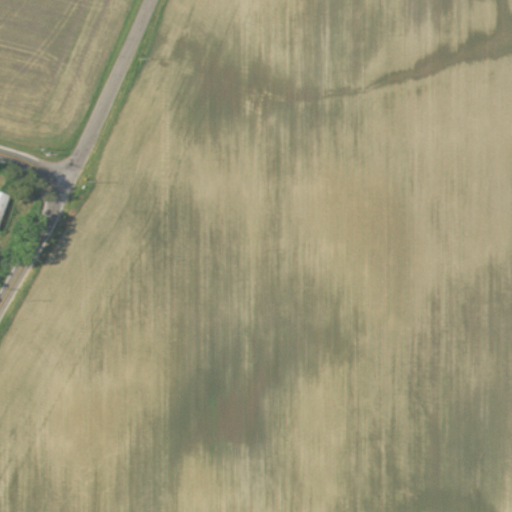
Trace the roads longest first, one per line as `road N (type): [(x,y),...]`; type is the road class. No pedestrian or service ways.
road 1 (tertiary): [(49,193),(75,163),(149,0)]
road 2 (secondary): [(49,193),(45,226),(0,305)]
